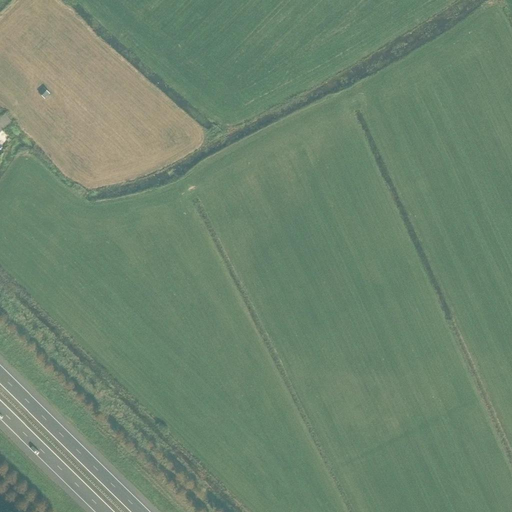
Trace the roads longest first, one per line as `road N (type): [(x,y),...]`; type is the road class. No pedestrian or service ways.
road 1 (motorway): [(139,511),(0,375)]
road 2 (motorway): [(0,411),(102,511)]
